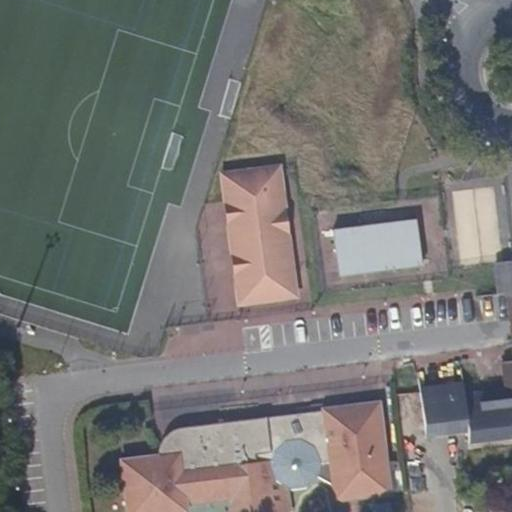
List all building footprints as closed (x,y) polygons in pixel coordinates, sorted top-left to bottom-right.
[(220,204),(230,203),(241,278),(231,279),(234,306),(281,300),(278,274),(289,272),(274,168),(216,176),(220,204)] [(423,260),(444,258),(437,197),(416,199),(423,260)] [(230,203),(220,204),(231,279),(241,278),(230,203)] [(414,218),(329,229),(335,276),(420,266),(414,218)] [(511,270),(511,260),(492,262),(496,294),(504,292),(511,291),(511,270)] [(289,272),(278,274),(281,300),(293,298),(289,272)] [(268,318),(306,313),(304,298),(266,303),(268,318)] [(462,380),(419,386),(426,437),(468,432),(469,443),(511,437),(511,359),(511,360),(499,361),(502,386),(464,392),(462,380)] [(378,404),(343,407),(311,412),(311,414),(295,415),(299,422),(290,425),(271,428),(267,428),(266,426),(265,419),(250,420),(202,426),(178,429),(171,432),(166,436),(161,442),(158,448),(157,454),(157,460),(122,464),(128,511),(186,511),(184,494),(210,490),(230,488),(232,511),(288,511),(287,489),(301,488),(308,485),(313,480),(317,474),(319,468),(319,463),(330,462),(335,500),(389,493),(386,466),(380,421),(378,404)]
